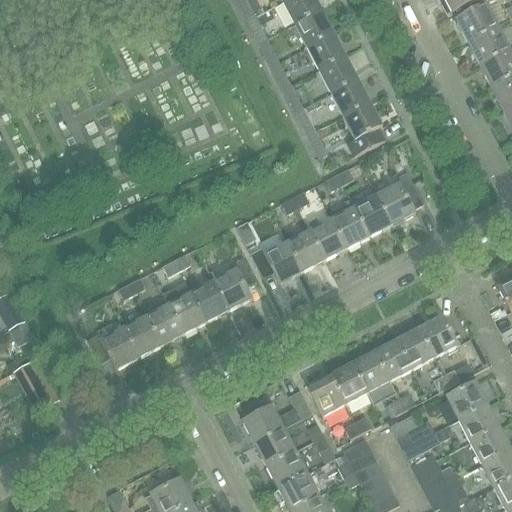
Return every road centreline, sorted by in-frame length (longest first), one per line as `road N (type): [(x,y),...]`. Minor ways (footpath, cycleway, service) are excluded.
road 1 (unclassified): [(175,393),(511,218)]
road 2 (residential): [(511,199),(408,0)]
road 3 (unclassified): [(0,485),(175,393)]
road 4 (unclassified): [(244,511),(175,393)]
